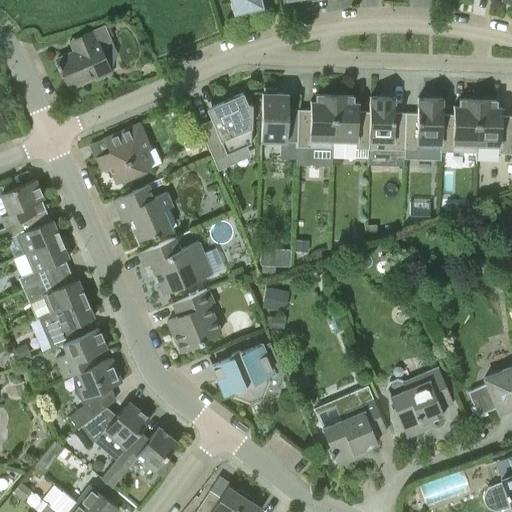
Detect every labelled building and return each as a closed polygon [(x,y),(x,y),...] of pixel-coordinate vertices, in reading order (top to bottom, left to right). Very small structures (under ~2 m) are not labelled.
[(229,0),(230,2),(232,10),(233,13),(245,10),(263,6),(261,0),(229,0)] [(74,51),(56,59),(58,64),(56,65),(58,69),(60,68),(68,88),(94,76),(96,80),(111,73),(98,42),(109,38),(104,26),(69,41),(74,51)] [(260,140),(296,141),(297,141),(298,109),(287,108),(287,93),(276,92),(276,87),(263,87),(263,92),(262,92),(260,140)] [(250,144),(251,104),(247,104),(242,92),(206,107),(210,118),(198,124),(213,159),(250,144)] [(332,147),(332,140),(334,95),(315,94),(315,101),(310,101),(309,110),(298,109),(297,141),(296,141),(296,146),(332,147)] [(352,95),(334,95),(332,140),(355,141),(355,148),(367,148),(369,111),(357,111),(358,102),(352,102),(352,95)] [(367,148),(404,150),(405,112),(393,112),(394,96),(369,96),(369,111),(367,148)] [(405,112),(404,150),(417,150),(417,143),(439,144),(440,144),(441,113),(442,98),(417,97),(417,113),(405,112)] [(458,114),(441,113),(440,144),(439,144),(439,151),(453,151),(453,144),(476,145),(477,99),(459,99),(458,114)] [(477,99),(476,145),(498,145),(498,153),(511,153),(511,145),(511,115),(495,115),(495,100),(477,99)] [(192,117),(188,106),(178,110),(182,121),(192,117)] [(151,149),(139,122),(111,134),(117,147),(95,156),(101,170),(109,167),(116,183),(130,176),(130,177),(151,168),(143,152),(151,149)] [(35,214),(36,214),(32,204),(43,199),(34,179),(15,187),(0,192),(8,212),(0,216),(4,226),(5,227),(35,214)] [(141,239),(142,241),(171,229),(163,210),(172,207),(166,192),(153,198),(147,185),(114,198),(120,213),(125,211),(137,240),(141,239)] [(430,202),(410,200),(409,215),(429,216),(430,202)] [(39,223),(35,214),(5,227),(4,226),(0,227),(0,240),(17,234),(25,253),(60,238),(52,219),(48,220),(39,223)] [(375,238),(376,225),(367,225),(366,238),(375,238)] [(468,231),(467,242),(480,242),(480,231),(468,231)] [(151,263),(163,294),(211,274),(198,241),(179,249),(174,237),(138,253),(143,266),(151,263)] [(18,277),(24,290),(42,282),(37,271),(55,263),(55,264),(65,260),(64,259),(68,258),(60,238),(25,253),(33,271),(18,277)] [(295,242),(294,254),(307,255),(307,242),(295,242)] [(260,265),(276,266),(277,249),(261,248),(260,265)] [(385,261),(383,261),(379,262),(376,265),(377,270),(380,273),(381,273),(386,272),(389,269),(389,264),(385,261)] [(254,269),(244,273),(247,281),(257,277),(254,269)] [(38,318),(39,318),(85,298),(77,279),(73,280),(73,279),(63,283),(64,284),(46,292),(42,282),(24,290),(36,318),(38,318)] [(171,332),(180,351),(202,342),(201,339),(220,331),(208,304),(213,302),(207,288),(172,303),(177,316),(166,321),(167,322),(171,320),(175,331),(171,332)] [(61,343),(62,343),(80,335),(76,325),(80,323),(80,324),(90,320),(90,319),(93,317),(85,298),(39,318),(51,347),(61,343)] [(19,324),(28,320),(26,315),(17,318),(19,324)] [(284,330),(284,318),(269,317),(269,329),(284,330)] [(63,378),(73,374),(91,366),(87,356),(106,348),(98,328),(92,330),(83,333),(84,334),(80,336),(80,335),(62,343),(66,353),(55,358),(63,378)] [(14,329),(6,332),(10,342),(18,339),(14,329)] [(30,355),(26,344),(16,347),(20,358),(30,355)] [(232,352),(229,357),(211,365),(224,394),(229,392),(231,396),(249,403),(262,398),(269,379),(268,376),(273,373),(261,344),(244,351),(238,349),(232,352)] [(96,363),(91,366),(73,374),(75,391),(85,404),(68,416),(77,428),(105,407),(98,398),(107,391),(106,388),(121,382),(110,358),(96,364),(96,363)] [(467,391),(477,415),(511,400),(511,365),(484,378),(486,383),(467,391)] [(389,395),(403,430),(405,430),(410,432),(418,429),(420,424),(443,414),(440,408),(452,402),(438,367),(403,381),(397,379),(389,382),(386,388),(389,395)] [(15,384),(21,382),(21,375),(9,375),(9,382),(15,384)] [(338,420),(321,427),(331,450),(329,451),(331,456),(333,455),(337,466),(356,458),(354,452),(377,442),(374,435),(386,430),(372,397),(367,385),(338,397),(343,409),(335,413),(338,420)] [(116,459),(141,429),(139,427),(140,426),(139,425),(146,416),(135,407),(131,412),(124,406),(115,416),(105,407),(77,428),(90,446),(94,441),(116,459)] [(141,429),(116,459),(126,467),(136,456),(153,470),(177,442),(166,434),(165,431),(162,430),(158,427),(150,436),(141,429)] [(48,449),(57,457),(65,448),(55,440),(48,449)] [(110,486),(118,477),(108,468),(100,478),(110,486)] [(482,499),(484,503),(486,506),(490,508),(494,510),(498,510),(502,508),(502,509),(511,505),(511,474),(500,478),(500,481),(493,483),(489,485),(486,487),(484,491),(482,495),(482,499)] [(23,497),(30,488),(20,480),(13,489),(23,497)] [(89,484),(76,500),(76,501),(89,511),(115,511),(119,508),(89,484)] [(209,490),(197,509),(194,511),(234,511),(246,493),(242,491),(240,494),(226,485),(219,496),(209,490)] [(89,511),(76,501),(76,500),(67,492),(54,508),(46,502),(38,511),(89,511)] [(259,511),(261,508),(252,502),(253,501),(249,498),(250,496),(246,493),(234,511),(259,511)]
